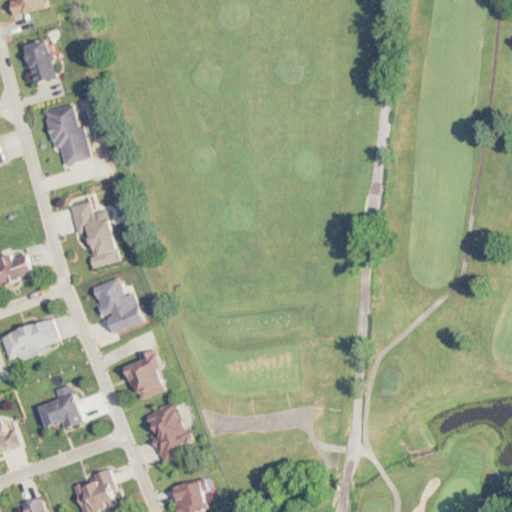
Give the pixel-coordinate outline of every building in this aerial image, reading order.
[(12,0),(17,14),(51,6),(49,0),(12,0)] [(36,83),(59,78),(50,39),(28,44),(36,83)] [(94,158),(87,125),(82,126),(76,104),(50,110),(63,165),(94,158)] [(0,163),(8,161),(0,140),(0,163)] [(110,208),(95,212),(92,201),(74,205),(80,231),(90,228),(96,255),(93,255),(96,266),(122,260),(110,208)] [(29,253),(0,261),(0,284),(36,274),(29,253)] [(138,292),(128,295),(122,277),(96,286),(106,316),(111,314),(117,332),(147,322),(138,292)] [(64,340),(56,318),(4,335),(12,359),(23,355),(25,360),(42,354),(40,348),(64,340)] [(169,390),(162,369),(165,368),(158,349),(142,355),(144,360),(129,365),(142,400),(169,390)] [(68,428),(87,422),(75,383),(59,388),(63,399),(42,406),(49,427),(66,422),(68,428)] [(165,462),(189,453),(185,443),(194,440),(179,401),(151,412),(160,436),(156,437),(165,462)] [(0,453),(24,446),(18,428),(9,432),(4,415),(0,416),(0,453)] [(94,511),(119,504),(115,490),(120,488),(113,468),(97,473),(99,481),(87,485),(86,482),(77,485),(85,511),(94,511)] [(179,511),(193,511),(211,509),(208,494),(212,494),(209,479),(175,486),(179,511)] [(23,503),(25,511),(48,511),(43,496),(23,503)]
